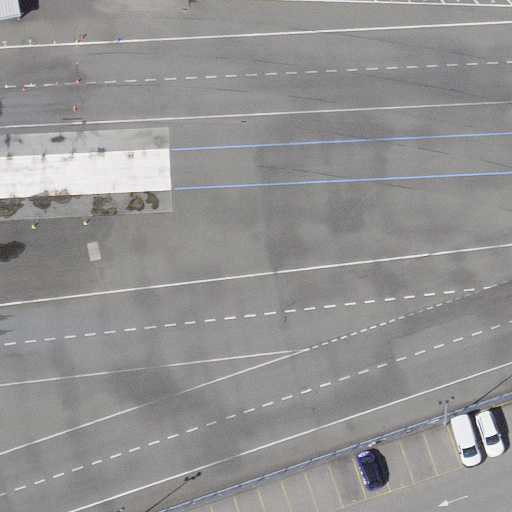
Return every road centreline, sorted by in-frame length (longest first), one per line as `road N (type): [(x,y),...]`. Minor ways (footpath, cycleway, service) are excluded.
road 1 (unknown): [(511,347),(0,492)]
road 2 (unknown): [(0,84),(511,58)]
